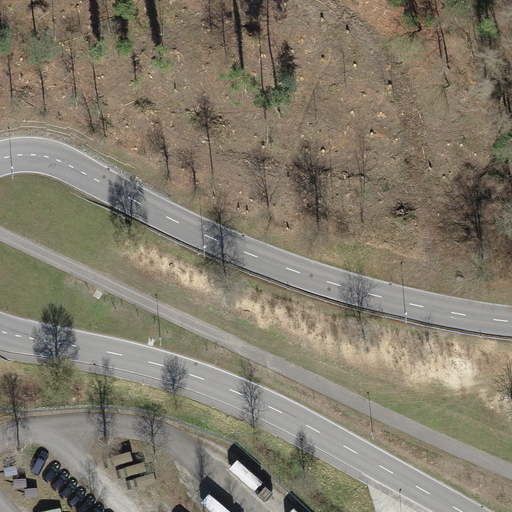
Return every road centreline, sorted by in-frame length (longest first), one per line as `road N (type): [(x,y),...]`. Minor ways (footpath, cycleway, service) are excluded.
road 1 (track): [(511,472),(0,233)]
road 2 (unclassified): [(511,321),(336,284),(205,235),(61,161),(0,159)]
road 3 (unclassified): [(0,330),(210,381),(461,511)]
